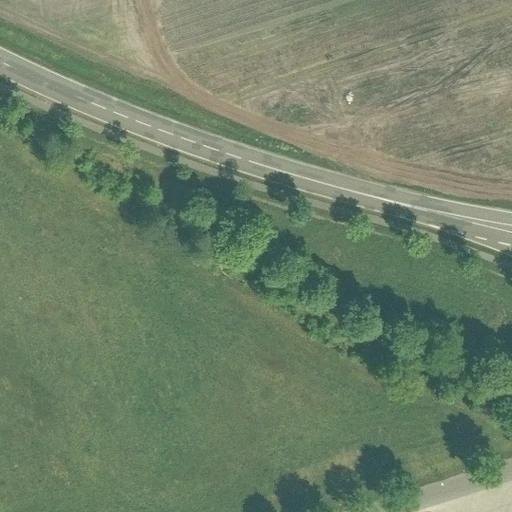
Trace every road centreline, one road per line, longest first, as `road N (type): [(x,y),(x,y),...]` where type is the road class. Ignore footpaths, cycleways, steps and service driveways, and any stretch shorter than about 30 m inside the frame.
road 1 (secondary): [(511,226),(187,136),(0,52)]
road 2 (residential): [(511,466),(371,511)]
